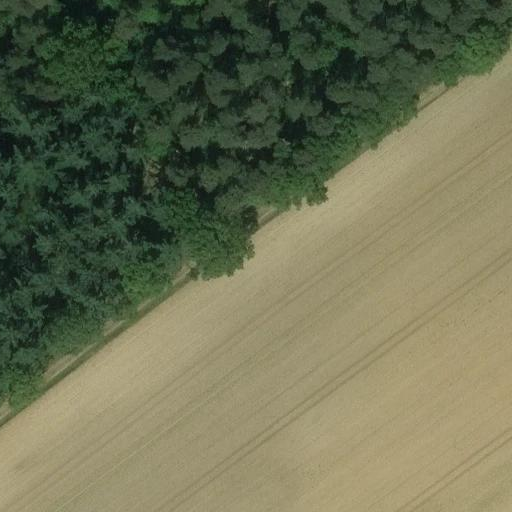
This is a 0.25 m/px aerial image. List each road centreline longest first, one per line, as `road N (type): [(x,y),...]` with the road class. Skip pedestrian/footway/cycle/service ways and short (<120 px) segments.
road 1 (track): [(0,406),(511,31)]
road 2 (track): [(79,0),(190,262)]
